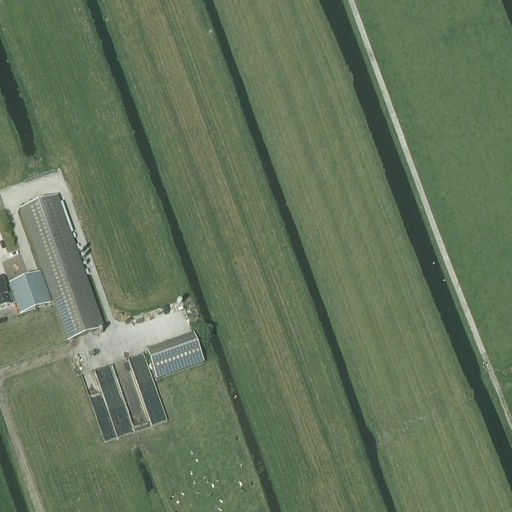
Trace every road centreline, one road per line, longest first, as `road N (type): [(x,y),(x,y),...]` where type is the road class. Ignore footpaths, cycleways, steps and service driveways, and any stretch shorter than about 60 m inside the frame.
road 1 (track): [(511,428),(349,0)]
road 2 (track): [(0,376),(114,335)]
